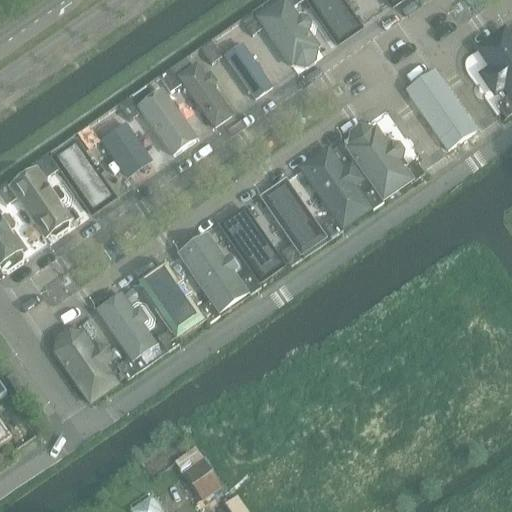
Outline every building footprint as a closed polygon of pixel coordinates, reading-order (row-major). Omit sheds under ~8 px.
[(324,60),(281,0),(255,18),(298,78),(324,60)] [(305,3),(302,0),(286,0),(294,11),(305,3)] [(302,0),(337,49),(351,39),(344,29),(352,23),(335,0),(302,0)] [(264,32),(253,17),(243,25),(253,39),(264,32)] [(511,46),(503,34),(474,55),(486,74),(477,80),(492,102),(504,93),(511,103),(511,46)] [(223,60),(213,45),(202,53),(212,68),(223,60)] [(268,95),(237,50),(223,59),(254,104),(268,95)] [(233,119),(197,67),(178,81),(214,133),(233,119)] [(182,89),(172,74),(161,81),(171,96),(182,89)] [(436,79),(411,96),(446,146),(450,143),(466,132),(470,129),(436,79)] [(197,145),(162,95),(139,111),(174,161),(197,145)] [(511,117),(511,106),(507,99),(496,107),(507,121),(511,117)] [(141,117),(131,102),(120,110),(130,124),(141,117)] [(163,178),(119,114),(91,133),(136,197),(163,178)] [(100,145),(90,131),(79,138),(89,153),(100,145)] [(385,149),(374,134),(359,131),(347,140),(344,156),(381,209),(412,185),(399,167),(402,156),(396,148),(385,149)] [(114,201),(78,149),(55,165),(91,217),(114,201)] [(371,214),(328,152),(296,174),(339,236),(371,214)] [(59,174),(49,159),(38,166),(48,181),(59,174)] [(426,178),(416,165),(415,163),(404,171),(414,185),(426,178)] [(72,223),(37,171),(10,189),(45,241),(72,223)] [(18,202),(8,187),(0,192),(0,199),(7,210),(18,202)] [(306,240),(275,195),(263,204),(294,248),(306,240)] [(379,209),(369,195),(363,199),(374,213),(379,209)] [(0,280),(28,261),(0,220),(0,280)] [(275,272),(239,220),(222,232),(258,284),(275,272)] [(337,237),(327,223),(316,230),(327,245),(337,237)] [(247,300),(206,239),(180,257),(221,317),(247,300)] [(302,263),(292,248),(281,256),(292,270),(302,263)] [(262,291),(251,276),(241,284),(251,299),(262,291)] [(181,291),(174,282),(156,277),(143,286),(143,303),(176,348),(205,328),(192,308),(194,298),(190,292),(181,291)] [(157,351),(121,299),(97,315),(133,367),(157,351)] [(221,320),(211,305),(200,312),(210,327),(221,320)] [(118,386),(85,337),(69,334),(54,344),(53,358),(86,408),(118,386)] [(174,350),(164,336),(153,343),(164,358),(174,350)] [(139,376),(129,362),(118,369),(128,384),(139,376)] [(25,387),(17,375),(8,381),(11,386),(16,393),(19,391),(24,388),(25,387)] [(0,449),(12,441),(0,423),(0,449)] [(222,489),(196,450),(176,464),(202,503),(222,489)] [(246,511),(237,498),(225,507),(228,511),(246,511)]
